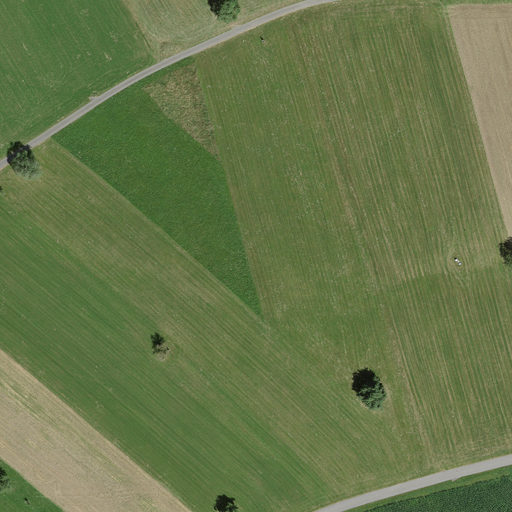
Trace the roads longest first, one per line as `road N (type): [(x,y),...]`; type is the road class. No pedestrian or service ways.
road 1 (track): [(0,165),(164,64),(326,0)]
road 2 (unclassified): [(328,511),(511,459)]
